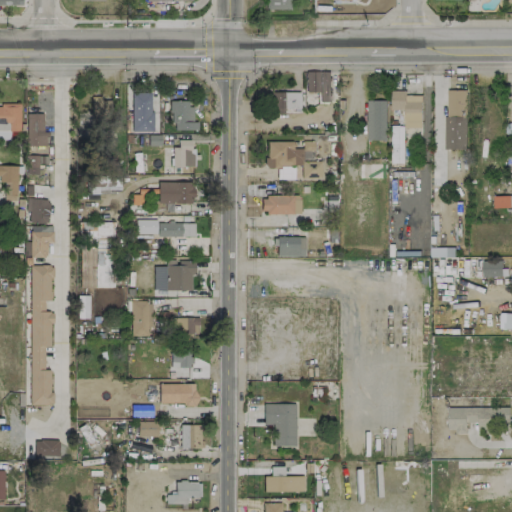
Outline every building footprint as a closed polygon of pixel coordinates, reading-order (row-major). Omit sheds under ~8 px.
[(288,0),(264,0),(264,8),(289,9),(288,0)] [(319,102),(330,101),(329,71),(304,71),(305,91),(319,91),(319,102)] [(445,148),(466,149),(466,90),(445,89),(445,148)] [(300,91),(270,92),(270,112),(300,111),(300,91)] [(421,95),(406,95),(405,91),(390,91),(391,110),(404,109),(404,127),(421,127),(421,95)] [(131,131),(151,131),(151,93),(130,93),(131,131)] [(110,99),(101,100),(100,96),(89,97),(90,116),(111,114),(110,99)] [(196,130),(196,122),(190,122),(191,100),(171,100),(170,129),(196,130)] [(366,140),(385,140),(386,100),(367,100),(366,140)] [(44,146),(45,113),(26,113),(25,145),(44,146)] [(390,163),(403,163),(404,125),(390,125),(390,163)] [(194,139),(177,140),(177,147),(172,147),(172,167),(194,166),(194,139)] [(266,141),(266,168),(276,168),(276,179),(293,179),(293,165),(301,165),(301,178),(320,178),(320,161),(313,161),(313,141),(301,141),(302,148),(292,148),(292,141),(266,141)] [(37,174),(37,163),(46,163),(46,155),(26,155),(26,174),(37,174)] [(15,199),(17,166),(0,164),(0,182),(4,183),(3,199),(15,199)] [(86,192),(119,193),(120,176),(87,175),(86,192)] [(156,202),(192,203),(193,182),(157,181),(156,202)] [(259,195),(259,213),(299,213),(299,195),(259,195)] [(399,196),(387,195),(386,243),(399,244),(399,196)] [(493,208),(510,207),(510,204),(511,203),(511,195),(493,196),(493,208)] [(29,222),(47,223),(48,199),(25,198),(25,211),(29,211),(29,222)] [(94,287),(113,287),(114,222),(80,221),(80,241),(94,241),(94,287)] [(193,221),(134,222),(134,236),(193,235),(193,221)] [(52,226),(30,225),(29,257),(46,257),(46,241),(52,241),(52,226)] [(304,237),(276,236),(275,256),(303,256),(304,237)] [(430,256),(445,256),(445,247),(429,248),(430,256)] [(190,290),(190,273),(194,273),(194,260),(165,260),(164,290),(190,290)] [(481,260),(482,277),(502,276),(501,260),(481,260)] [(29,265),(29,404),(50,404),(50,370),(43,370),(43,346),(50,346),(50,311),(43,311),(43,301),(50,301),(50,265),(29,265)] [(88,295),(76,295),(77,318),(88,318),(88,295)] [(129,335),(149,336),(149,301),(130,301),(129,335)] [(511,313),(500,313),(499,328),(511,328),(511,313)] [(197,317),(174,317),(174,333),(197,333),(197,317)] [(170,367),(190,367),(190,348),(170,348),(170,367)] [(157,384),(158,404),(195,403),(195,383),(157,384)] [(294,403),(262,404),(262,427),(271,427),(271,445),(294,445),(294,403)] [(151,405),(130,405),(131,416),(151,416),(151,405)] [(448,407),(447,432),(466,432),(466,422),(477,423),(477,430),(490,430),(490,421),(508,421),(508,407),(448,407)] [(156,421),(136,421),(136,436),(155,436),(156,421)] [(179,448),(200,448),(199,424),(179,424),(179,448)] [(33,455),(57,455),(57,440),(33,440),(33,455)] [(303,491),(303,475),(283,475),(283,466),(269,466),(270,476),(262,476),(262,491),(303,491)] [(185,503),(185,497),(198,497),(198,481),(173,481),(173,493),(163,493),(163,503),(185,503)] [(280,511),(280,503),(262,502),(262,511),(280,511)]
